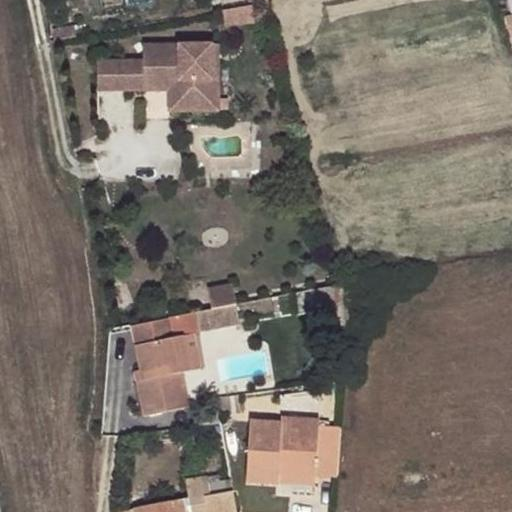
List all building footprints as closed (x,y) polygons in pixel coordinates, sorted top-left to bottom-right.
[(51,31),(53,41),(75,38),(73,27),(51,31)] [(143,61),(97,62),(97,92),(143,91),(143,83),(178,82),(178,107),(195,107),(195,112),(218,112),(218,81),(212,81),(212,46),(143,46),(143,61)] [(168,112),(195,112),(195,107),(178,107),(178,82),(143,83),(143,91),(168,91),(168,112)] [(346,305),(347,282),(332,285),(328,286),(327,304),(346,305)] [(140,302),(145,322),(169,316),(165,296),(140,302)] [(238,324),(234,304),(195,312),(197,322),(207,321),(208,330),(238,324)] [(145,322),(130,325),(139,371),(141,379),(133,381),(141,416),(188,407),(181,374),(190,373),(183,337),(174,339),(169,316),(145,322)] [(207,321),(197,322),(198,332),(208,330),(207,321)] [(190,373),(202,371),(194,334),(183,337),(190,373)] [(132,373),(133,381),(141,379),(139,371),(132,373)] [(241,413),(238,396),(215,399),(219,416),(241,413)] [(315,476),(336,477),(340,428),(319,427),(319,421),(282,418),(281,424),(249,421),(245,481),(277,484),(278,473),(315,476)] [(278,473),(277,484),(314,486),(315,476),(278,473)] [(239,511),(232,480),(211,485),(209,478),(186,483),(192,501),(143,511),(239,511)]
